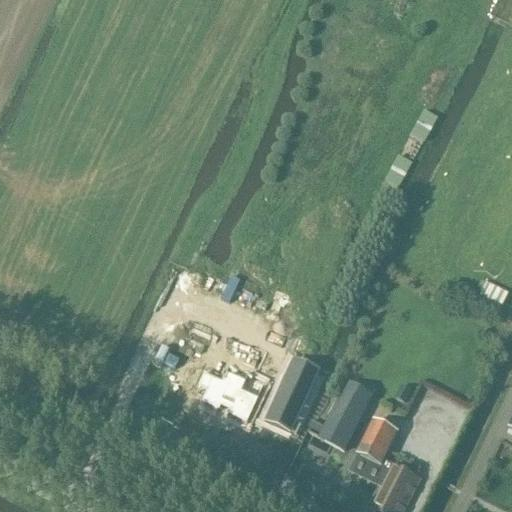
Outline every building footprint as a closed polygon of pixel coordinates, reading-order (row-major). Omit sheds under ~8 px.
[(423,113),(409,138),(422,145),(436,121),(423,113)] [(397,158),(383,184),(397,191),(411,166),(397,158)] [(503,309),(481,298),(475,310),(497,321),(503,309)] [(200,378),(195,391),(202,394),(197,405),(215,413),(213,417),(226,423),(227,419),(245,427),(262,388),(246,380),(248,375),(230,367),(221,385),(219,384),(218,387),(200,378)] [(347,386),(319,441),(344,454),(373,399),(347,386)] [(396,400),(406,405),(412,393),(402,388),(396,400)] [(381,469),(398,435),(375,423),(357,458),(381,469)] [(313,424),(310,431),(320,436),(323,429),(313,424)] [(404,511),(420,483),(391,468),(368,511),(404,511)]
